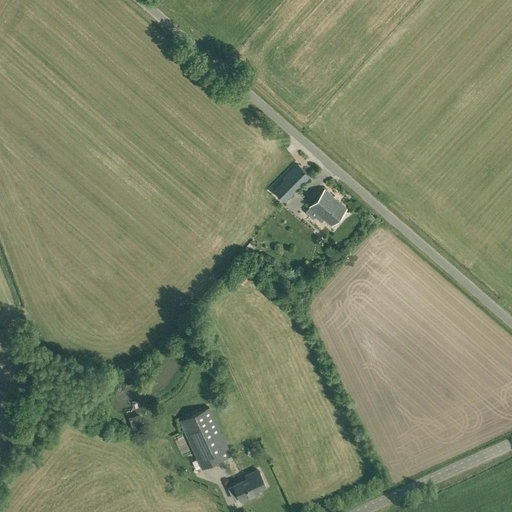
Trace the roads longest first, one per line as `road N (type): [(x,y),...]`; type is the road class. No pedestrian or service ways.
road 1 (unclassified): [(511,323),(139,0)]
road 2 (tertiary): [(366,511),(511,444)]
